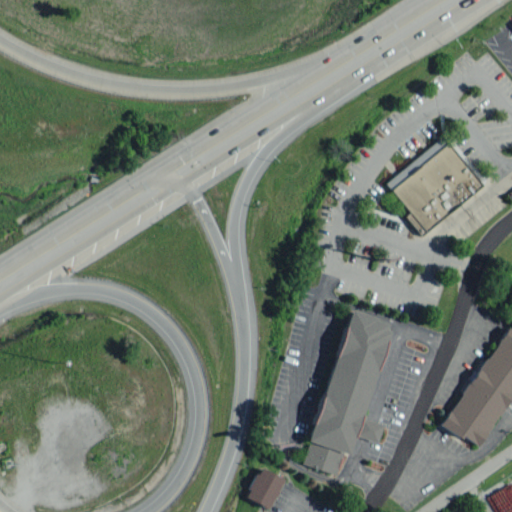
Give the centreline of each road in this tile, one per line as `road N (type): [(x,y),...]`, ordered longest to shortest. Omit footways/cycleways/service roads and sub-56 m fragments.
road 1 (motorway): [(0,294),(68,286),(128,297),(179,337),(201,398),(199,447),(151,511),(0,505)]
road 2 (motorway): [(337,56),(226,88),(147,92),(79,80),(0,48)]
road 3 (residential): [(511,211),(490,229),(432,394),(364,511)]
road 4 (motorway): [(230,451),(246,370),(237,299),(197,201),(155,172)]
road 5 (motorway): [(237,299),(238,198),(291,85)]
road 6 (primary): [(155,172),(0,267)]
road 7 (primary): [(291,85),(155,172)]
